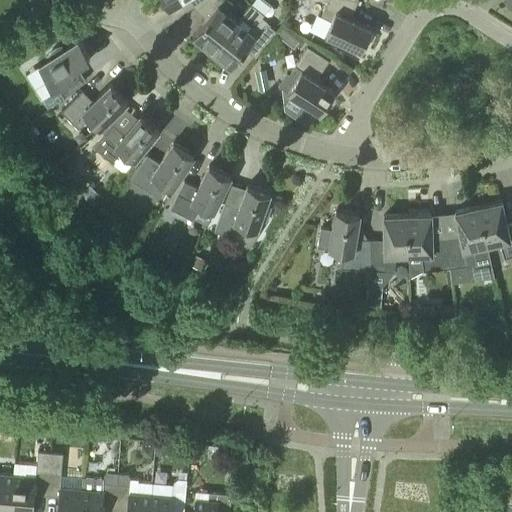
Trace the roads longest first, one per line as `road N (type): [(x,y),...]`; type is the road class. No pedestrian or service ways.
road 1 (secondary): [(359,394),(0,357)]
road 2 (residential): [(110,0),(147,54),(204,104),(259,136),(340,162)]
road 3 (residential): [(340,162),(418,14),(436,4)]
road 4 (residential): [(340,162),(413,163),(511,142)]
road 5 (secondary): [(511,405),(359,394)]
